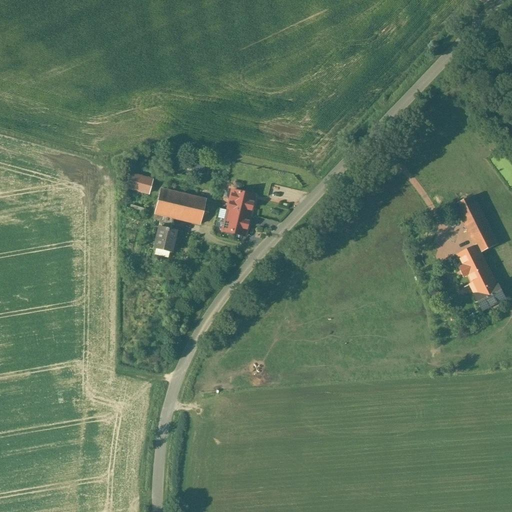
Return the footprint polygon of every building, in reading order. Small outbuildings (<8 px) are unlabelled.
[(153,179),(129,173),(125,188),(149,195),(153,179)] [(160,189),(154,216),(200,227),(206,199),(160,189)] [(254,197),(230,192),(221,232),(245,237),(254,197)] [(474,196),(456,205),(476,248),(479,254),(498,244),(474,196)] [(178,232),(158,227),(152,249),(172,254),(178,232)] [(479,254),(476,248),(446,263),(460,290),(470,285),(483,311),(505,299),(497,283),(495,284),(479,254)]
